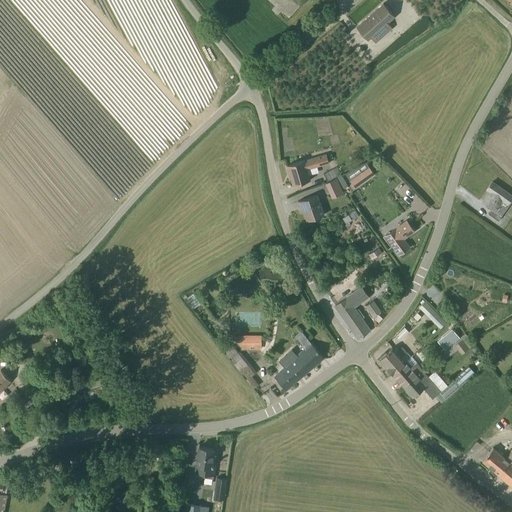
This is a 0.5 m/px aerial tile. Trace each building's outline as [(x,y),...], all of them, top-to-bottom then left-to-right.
[(267,0),(274,6),(275,6),(271,11),(277,15),(280,11),(288,18),(303,0),(267,0)] [(394,17),(382,4),(356,27),(368,40),(370,38),(375,44),(392,29),(387,23),(394,17)] [(286,167),(292,186),(310,181),(309,176),(318,174),(316,168),(328,164),(325,155),(286,167)] [(345,175),(354,189),(373,175),(365,163),(345,175)] [(323,175),(326,182),(336,178),(340,175),(336,168),(323,175)] [(347,187),(340,175),(336,178),(344,190),(347,187)] [(333,199),(343,194),(336,179),(324,184),(331,199),(333,199)] [(511,197),(492,183),(486,190),(490,193),(488,196),(487,195),(482,203),(491,209),(488,214),(498,221),(511,200),(511,197)] [(317,196),(298,202),(300,210),(302,209),(307,221),(324,215),(317,196)] [(357,217),(354,211),(349,215),(352,220),(357,217)] [(348,216),(342,219),(345,225),(351,221),(348,216)] [(385,236),(398,255),(408,247),(403,239),(413,231),(405,220),(385,236)] [(381,253),(378,249),(368,256),(371,260),(381,253)] [(368,298),(360,288),(334,306),(357,339),(367,332),(369,331),(361,320),(364,318),(358,309),(356,310),(354,308),(368,298)] [(445,323),(424,302),(418,308),(439,329),(445,323)] [(371,303),(365,307),(372,318),(379,313),(371,303)] [(444,308),(440,311),(448,320),(452,316),(444,308)] [(461,334),(458,328),(453,331),(451,330),(436,342),(444,351),(460,339),(457,336),(461,334)] [(323,358),(301,332),(294,337),(304,348),(295,356),(290,350),(279,361),(284,367),(273,376),(285,391),(323,358)] [(443,352),(439,356),(443,361),(457,350),(461,355),(469,349),(469,348),(473,345),(465,334),(460,338),(461,338),(443,352)] [(241,350),(261,350),(261,336),(241,336),(241,337),(231,337),(241,350)] [(233,346),(232,346),(224,353),(253,390),(258,386),(249,375),(254,371),(239,352),(238,353),(233,346)] [(392,374),(411,357),(407,352),(406,353),(401,347),(396,352),(392,348),(380,358),(380,361),(392,374)] [(392,374),(402,386),(422,370),(416,363),(411,357),(392,374)] [(443,401),(474,373),(469,366),(452,381),(447,386),(434,372),(428,377),(422,370),(402,386),(412,398),(423,389),(431,399),(438,394),(443,401)] [(0,392),(10,382),(0,371),(0,392)] [(103,389),(86,394),(88,401),(105,395),(103,389)] [(203,479),(211,480),(212,476),(213,476),(215,460),(211,459),(213,449),(198,447),(195,474),(201,474),(200,477),(203,478),(203,479)] [(493,447),(481,461),(511,485),(511,449),(505,458),(493,447)] [(0,511),(3,511),(7,495),(6,494),(8,481),(4,480),(0,474),(0,511)] [(226,479),(216,478),(213,499),(223,500),(226,479)]
